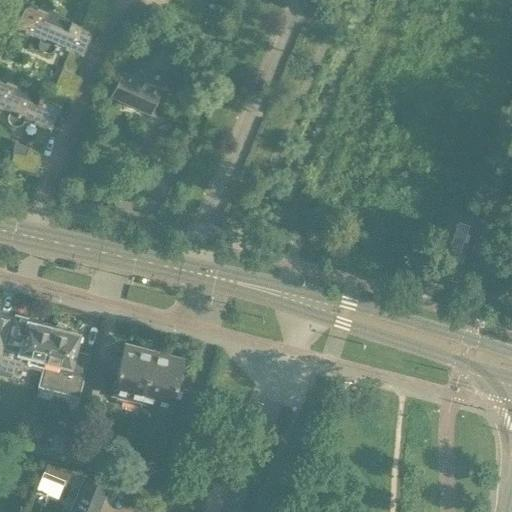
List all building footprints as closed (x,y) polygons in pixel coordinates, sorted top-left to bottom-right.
[(72,78),(91,31),(87,29),(89,24),(102,29),(107,17),(86,8),(80,24),(36,6),(35,7),(28,4),(26,4),(25,4),(24,5),(23,6),(15,26),(40,36),(38,43),(38,47),(40,50),(42,51),(46,52),(50,52),(53,50),(56,43),(69,49),(59,72),(72,78)] [(369,71),(342,137),(370,148),(364,163),(351,157),(337,193),(406,222),(420,186),(406,180),(412,165),(447,180),(474,115),(441,101),(447,87),(480,100),(496,60),(461,45),(448,79),(436,74),(446,50),(394,29),(380,64),(385,66),(381,76),(369,71)] [(150,113),(169,72),(180,47),(146,31),(127,73),(121,70),(110,94),(150,113)] [(34,169),(60,105),(56,103),(58,97),(71,103),(76,91),(55,82),(49,98),(5,80),(5,81),(0,78),(0,106),(9,110),(7,117),(7,120),(10,124),(11,125),(16,126),(19,126),(22,123),(25,117),(39,123),(25,155),(13,152),(10,166),(36,172),(37,169),(34,169)] [(457,258),(469,225),(457,221),(446,254),(457,258)] [(25,362),(42,367),(53,325),(29,319),(30,317),(15,313),(7,343),(18,346),(16,354),(27,357),(25,362)] [(0,362),(11,322),(0,319),(0,362)] [(81,332),(53,325),(42,367),(56,370),(55,373),(83,380),(89,355),(76,352),(81,332)] [(117,374),(113,391),(119,392),(117,399),(140,405),(154,351),(151,350),(151,347),(142,345),(139,347),(125,343),(121,358),(117,357),(113,372),(117,374)] [(157,352),(154,351),(140,405),(158,410),(160,403),(171,406),(175,388),(179,390),(183,374),(179,373),(183,358),(168,355),(167,351),(159,349),(157,352)] [(91,365),(82,397),(96,401),(104,368),(91,365)] [(357,396),(360,384),(327,377),(324,389),(357,396)] [(177,421),(189,426),(202,396),(189,391),(177,421)] [(224,401),(217,398),(212,409),(220,412),(224,401)] [(54,432),(51,445),(68,449),(71,436),(54,432)] [(48,464),(44,476),(66,485),(72,471),(48,464)] [(99,511),(104,500),(78,489),(69,511),(99,511)]
